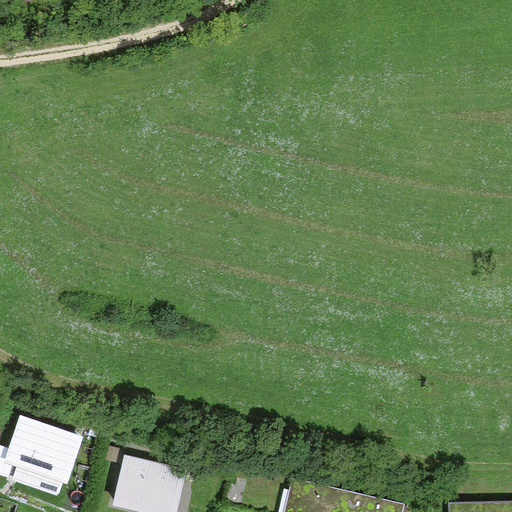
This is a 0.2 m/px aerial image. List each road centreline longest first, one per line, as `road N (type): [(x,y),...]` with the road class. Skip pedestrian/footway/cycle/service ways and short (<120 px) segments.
road 1 (track): [(0,354),(124,396),(430,463),(511,466)]
road 2 (track): [(0,61),(141,37),(239,0)]
